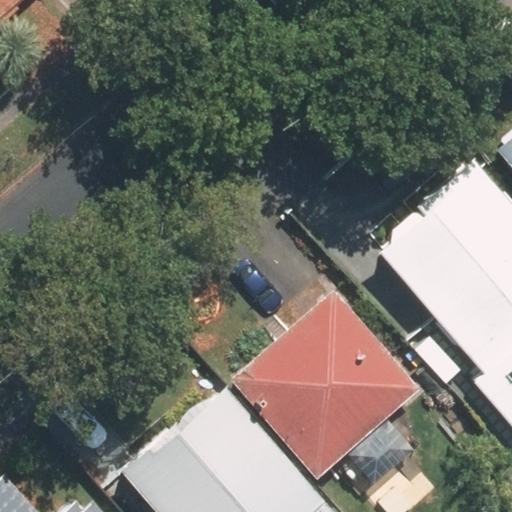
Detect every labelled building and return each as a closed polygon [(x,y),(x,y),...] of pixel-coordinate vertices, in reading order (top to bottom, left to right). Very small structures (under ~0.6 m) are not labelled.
[(511,112),(470,151),(511,197),(511,112)] [(511,453),(511,232),(453,165),(353,253),(423,332),(403,349),(436,387),(445,380),(511,454),(511,453)] [(315,292),(212,383),(300,481),(329,456),(379,511),(398,511),(419,494),(391,463),(400,454),(370,421),(404,390),(315,292)] [(314,511),(199,388),(102,479),(132,511),(314,511)] [(0,511),(81,511),(68,496),(49,511),(34,511),(1,473),(0,474),(0,511)]
